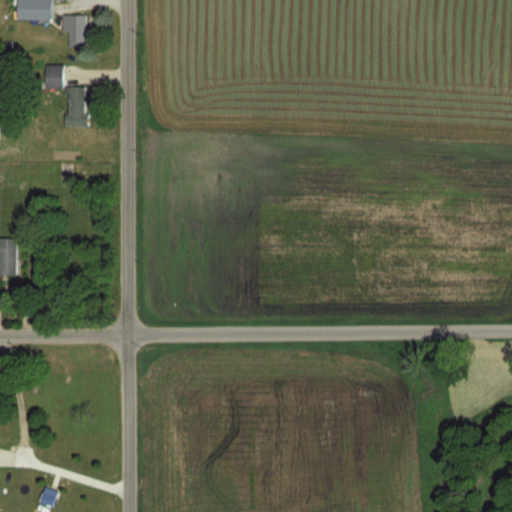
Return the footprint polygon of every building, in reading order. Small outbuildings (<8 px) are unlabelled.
[(53,18),(53,0),(19,0),(20,18),(53,18)] [(86,13),(69,13),(69,46),(86,46),(86,13)] [(64,64),(47,64),(47,88),(64,88),(64,64)] [(67,126),(88,126),(88,86),(67,86),(67,126)] [(0,237),(0,273),(19,273),(19,237),(0,237)]
